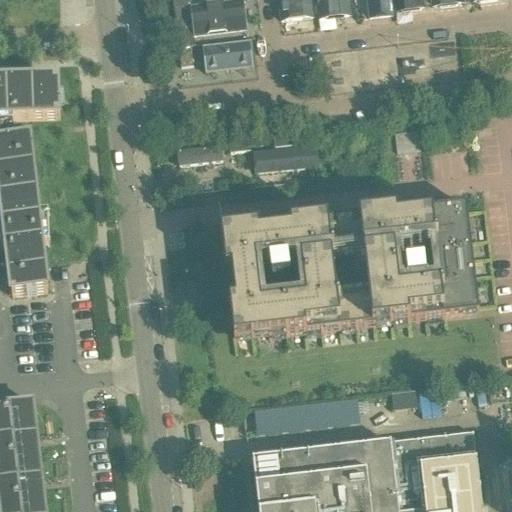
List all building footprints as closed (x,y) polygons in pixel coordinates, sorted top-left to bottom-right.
[(311,0),(277,0),(280,26),(314,22),(311,0)] [(349,0),(314,0),(318,24),(351,20),(349,0)] [(368,0),(371,23),(393,21),(390,0),(368,0)] [(394,0),(396,17),(425,14),(423,0),(394,0)] [(431,0),(433,12),(464,8),(463,0),(431,0)] [(247,34),(244,2),(190,8),(194,40),(247,34)] [(186,8),(176,9),(174,10),(177,31),(188,29),(186,8)] [(191,48),(180,49),(179,49),(181,70),(193,69),(191,48)] [(257,81),(253,51),(202,57),(204,72),(205,87),(257,81)] [(0,129),(14,129),(14,123),(60,122),(60,107),(60,101),(59,86),(13,87),(13,81),(0,79),(0,129)] [(14,129),(0,129),(0,142),(0,147),(0,146),(0,195),(1,207),(3,224),(4,224),(5,238),(0,238),(0,242),(1,254),(7,254),(9,273),(12,300),(48,296),(45,266),(43,250),(49,249),(49,237),(48,218),(39,219),(37,203),(34,176),(33,169),(32,160),(30,143),(16,145),(15,145),(14,129)] [(395,137),(397,157),(421,154),(418,134),(395,137)] [(273,139),(274,151),(294,148),(293,136),(273,139)] [(229,144),(230,156),(250,154),(249,142),(229,144)] [(164,154),(165,167),(226,161),(224,147),(164,154)] [(253,156),(255,178),(319,171),(317,149),(253,156)] [(230,308),(231,313),(235,347),(479,318),(467,209),(365,221),(222,238),(226,277),(230,308)] [(393,394),(394,409),(418,408),(417,393),(393,394)] [(358,399),(255,412),(258,437),(361,424),(358,399)] [(0,413),(0,456),(13,455),(13,451),(38,448),(37,436),(33,406),(8,409),(8,412),(0,413)] [(254,462),(253,462),(253,464),(254,467),(253,467),(256,486),(256,490),(256,492),(256,491),(257,495),(258,511),(482,511),(473,437),(472,437),(468,438),(468,437),(449,440),(446,440),(444,440),(441,441),(441,440),(435,441),(428,442),(422,443),(419,443),(418,443),(417,443),(417,444),(414,444),(413,444),(395,446),(391,447),(391,446),(389,446),(390,447),(386,447),(367,449),(364,450),(364,449),(362,450),(359,450),(340,452),(340,453),(336,453),(335,453),(324,454),(312,456),(309,456),(307,456),(304,457),(298,457),(298,458),(291,458),(285,459),(282,460),(281,459),(280,459),(280,460),(277,460),(258,462),(254,463),(254,462)] [(0,499),(18,497),(18,494),(43,490),(41,478),(39,460),(38,448),(13,451),(13,455),(0,456),(0,499)] [(0,505),(0,509),(0,511),(45,511),(44,504),(43,490),(18,494),(18,497),(0,499),(0,505)]
